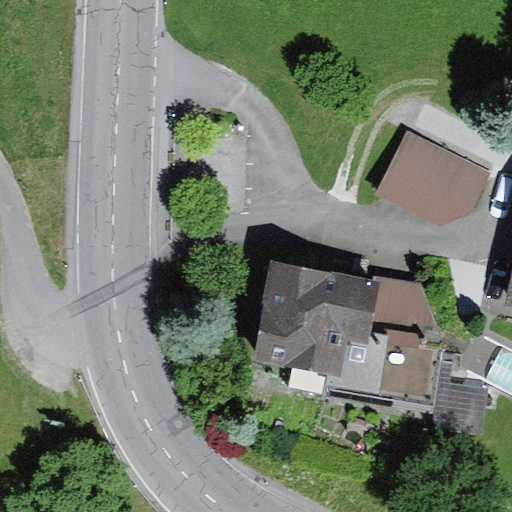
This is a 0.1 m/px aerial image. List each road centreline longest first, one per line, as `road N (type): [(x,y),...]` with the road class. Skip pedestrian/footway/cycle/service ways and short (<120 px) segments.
road 1 (secondary): [(122,0),(112,232),(119,344)]
road 2 (unclassified): [(0,177),(42,309),(53,321),(119,344)]
road 3 (secondary): [(119,344),(145,422),(180,472),(227,511)]
